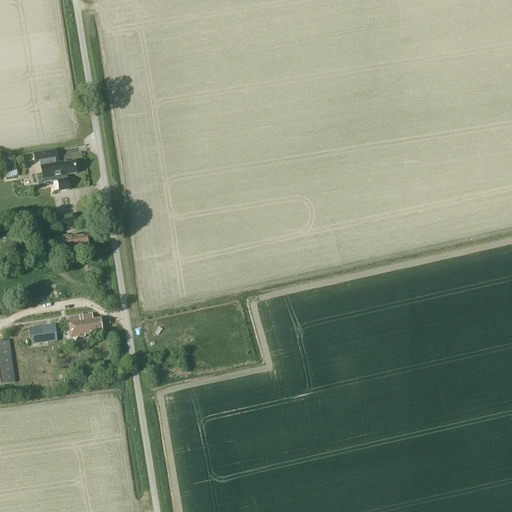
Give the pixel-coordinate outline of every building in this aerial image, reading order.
[(55,151),(32,155),(33,164),(39,163),(42,183),(56,181),(58,192),(68,191),(68,189),(69,187),(70,186),(70,184),(68,182),(66,181),(65,176),(76,174),(74,162),(63,164),(63,163),(57,164),(56,158),(58,156),(57,152),(55,151)] [(15,171),(13,158),(2,160),(4,172),(15,171)] [(77,228),(75,214),(60,217),(62,230),(77,228)] [(77,237),(75,235),(66,237),(66,236),(55,237),(58,254),(69,252),(68,251),(75,250),(76,249),(87,247),(85,236),(77,237)] [(54,262),(52,250),(43,251),(45,264),(54,262)] [(93,321),(92,315),(67,319),(70,340),(84,338),(83,336),(90,335),(90,333),(102,331),(100,320),(93,321)] [(56,342),(54,325),(28,329),(31,346),(56,342)] [(0,385),(14,384),(8,341),(0,342),(0,385)]
